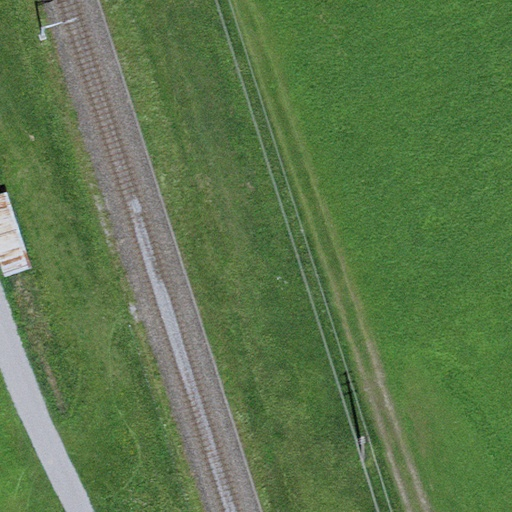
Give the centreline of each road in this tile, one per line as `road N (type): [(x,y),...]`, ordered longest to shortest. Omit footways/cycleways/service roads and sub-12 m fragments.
road 1 (track): [(271,76),(418,511)]
road 2 (track): [(83,511),(0,307)]
